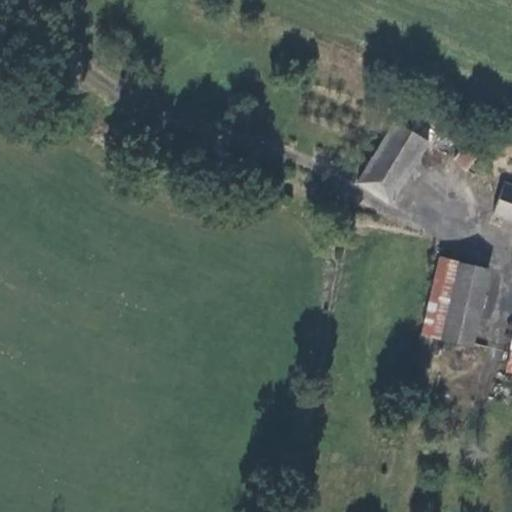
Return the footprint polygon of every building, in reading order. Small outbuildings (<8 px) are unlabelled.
[(430,143),(395,120),(355,182),(389,204),(430,143)] [(476,167),(476,176),(482,181),(491,183),(497,178),(496,168),(491,161),(482,161),(476,167)] [(459,162),(446,175),(455,184),(468,171),(459,162)] [(511,190),(507,189),(498,220),(511,224),(511,190)] [(435,269),(419,335),(471,346),(486,280),(435,269)]
